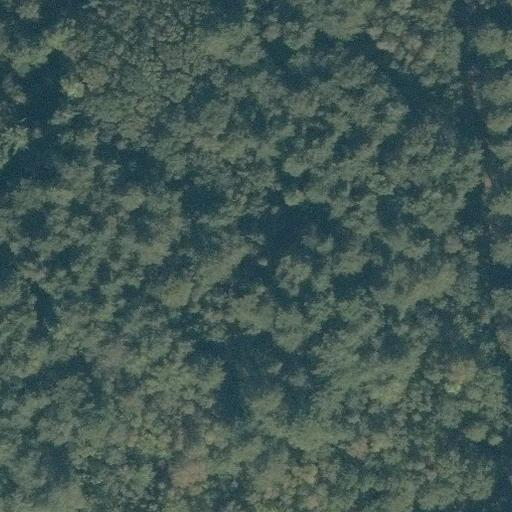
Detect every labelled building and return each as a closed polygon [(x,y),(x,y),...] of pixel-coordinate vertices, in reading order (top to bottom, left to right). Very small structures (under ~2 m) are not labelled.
[(220,117),(192,130),(205,158),(233,146),(220,117)] [(49,253),(49,259),(64,259),(65,248),(59,248),(59,245),(45,244),(45,253),(49,253)] [(263,255),(245,255),(245,280),(263,279),(263,255)] [(401,265),(385,265),(385,274),(390,274),(390,281),(401,281),(401,265)] [(152,287),(152,282),(143,282),(143,291),(137,290),(136,307),(152,308),(152,302),(157,302),(157,287),(152,287)] [(480,364),(462,364),(461,380),(475,380),(476,375),(480,375),(480,364)] [(275,435),(266,414),(251,420),(260,441),(275,435)] [(374,493),(374,505),(394,506),(394,497),(388,497),(389,490),(381,489),(381,493),(374,493)]
